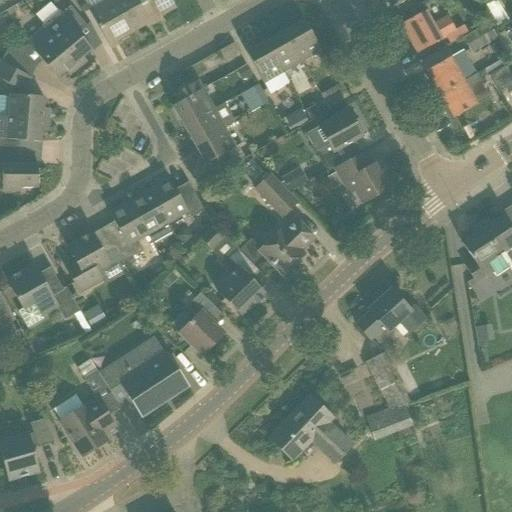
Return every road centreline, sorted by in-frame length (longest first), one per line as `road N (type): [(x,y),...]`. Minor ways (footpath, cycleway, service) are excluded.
road 1 (tertiary): [(66,511),(161,452),(370,250),(442,192)]
road 2 (unclassified): [(0,243),(67,205),(79,181),(80,123),(102,92),(217,27)]
road 3 (unclassified): [(442,192),(337,0)]
road 4 (unknown): [(127,78),(165,161),(153,172),(79,181)]
